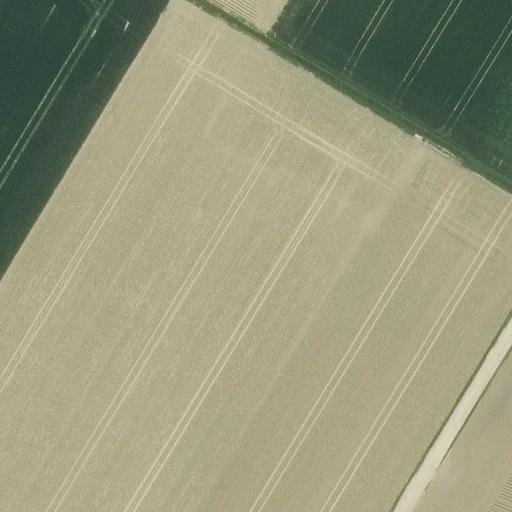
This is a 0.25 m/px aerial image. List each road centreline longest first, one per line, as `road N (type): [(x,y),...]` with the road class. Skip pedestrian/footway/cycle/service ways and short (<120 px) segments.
road 1 (track): [(208,0),(511,189)]
road 2 (track): [(511,335),(405,511)]
